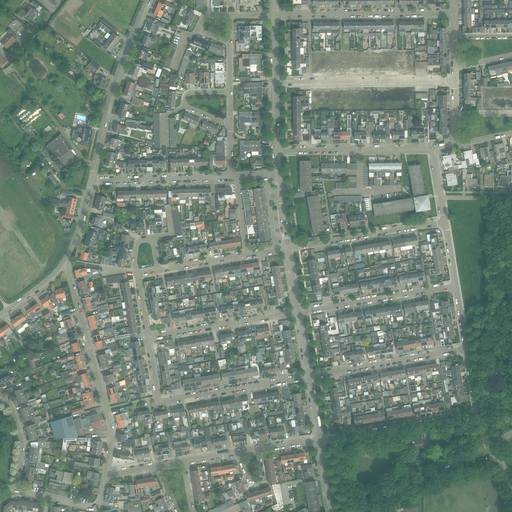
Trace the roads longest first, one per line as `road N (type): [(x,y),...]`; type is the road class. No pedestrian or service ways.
road 1 (residential): [(107,471),(109,423),(65,264)]
road 2 (unclassified): [(92,170),(109,96),(147,0)]
road 3 (residential): [(275,83),(454,82)]
road 4 (residential): [(275,15),(453,14)]
road 5 (unclassified): [(92,170),(6,57),(24,37)]
road 6 (residential): [(309,377),(465,349)]
road 7 (residential): [(299,312),(455,286)]
road 8 (residential): [(288,248),(444,222)]
road 9 (residential): [(319,439),(475,413)]
road 10 (residential): [(275,151),(433,149)]
road 11 (residential): [(148,338),(299,312)]
road 12 (residential): [(163,402),(309,377)]
road 13 (tertiary): [(361,511),(491,443)]
road 14 (residential): [(90,180),(229,176)]
road 15 (residential): [(156,270),(288,248)]
